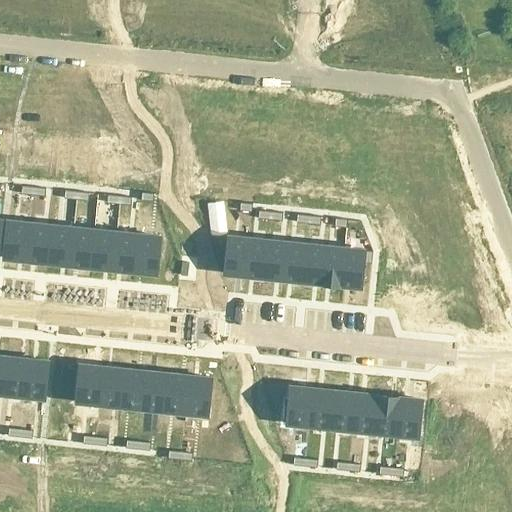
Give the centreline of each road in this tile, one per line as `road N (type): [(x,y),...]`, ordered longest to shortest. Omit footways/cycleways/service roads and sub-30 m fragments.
road 1 (residential): [(0,309),(511,360)]
road 2 (residential): [(297,76),(454,96),(511,256)]
road 3 (residential): [(0,47),(297,76)]
